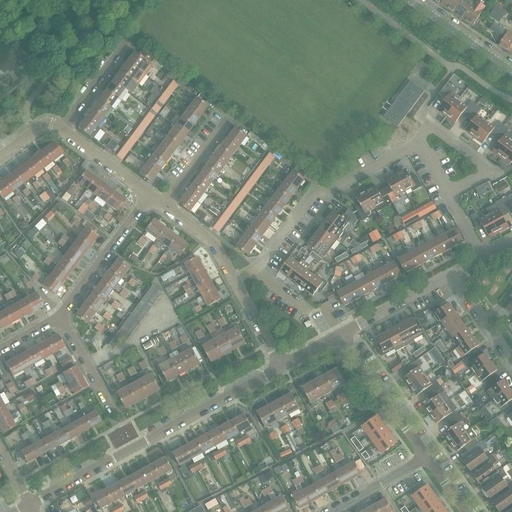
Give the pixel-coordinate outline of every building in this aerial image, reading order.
[(445,7),(454,14),(463,0),(442,0),(440,4),(445,7)] [(463,0),(454,14),(463,20),(476,1),(474,0),(463,0)] [(485,7),(476,1),(463,20),(472,26),(485,7)] [(496,5),(488,16),(499,23),(506,12),(496,5)] [(498,45),(511,54),(511,34),(507,31),(498,45)] [(138,55),(133,51),(126,61),(144,75),(151,65),(149,64),(153,59),(142,50),(138,55)] [(126,61),(119,71),(131,79),(137,84),(144,75),(126,61)] [(119,71),(112,80),(124,89),(131,79),(119,71)] [(117,98),(121,101),(128,91),(124,89),(112,80),(105,90),(117,98)] [(174,89),(178,84),(173,80),(169,85),(174,89)] [(446,98),(437,110),(446,117),(458,100),(460,98),(455,94),(457,91),(451,86),(454,83),(449,80),(447,83),(439,93),(446,98)] [(410,109),(424,91),(410,81),(397,99),(410,109)] [(154,85),(149,91),(155,96),(160,90),(154,85)] [(171,94),(174,89),(169,85),(165,90),(171,94)] [(110,107),(117,98),(105,90),(98,99),(110,107)] [(167,99),(171,94),(165,90),(162,95),(167,99)] [(151,94),(146,100),(152,104),(157,98),(151,94)] [(164,104),(167,99),(162,95),(158,99),(164,104)] [(483,97),(479,101),(484,105),(488,100),(483,97)] [(199,116),(206,106),(195,98),(188,107),(199,116)] [(103,117),(110,107),(98,99),(91,108),(103,117)] [(160,108),(164,104),(158,99),(155,104),(160,108)] [(383,117),(397,127),(410,109),(397,99),(383,117)] [(458,100),(446,117),(454,123),(464,111),(469,115),(474,108),(476,104),(471,101),(468,104),(466,107),(458,100)] [(157,113),(160,108),(155,104),(151,109),(157,113)] [(473,118),(464,131),(473,137),(485,121),(477,114),(479,112),(481,109),(476,105),(474,108),(469,115),(473,118)] [(192,125),(199,116),(188,107),(181,117),(192,125)] [(96,126),(103,117),(91,108),(84,118),(96,126)] [(153,118),(157,113),(151,109),(148,113),(153,118)] [(150,122),(153,118),(148,113),(144,118),(150,122)] [(185,134),(192,125),(181,117),(174,126),(185,134)] [(93,139),(100,129),(96,126),(84,118),(77,127),(93,139)] [(146,127),(150,122),(144,118),(141,123),(146,127)] [(485,121),(473,137),(482,144),(493,130),(497,133),(504,125),(498,121),(496,125),(494,127),(485,121)] [(143,132),(146,127),(141,123),(137,128),(143,132)] [(127,125),(123,131),(127,134),(131,129),(127,125)] [(501,139),(491,151),(500,158),(511,142),(511,134),(507,131),(509,129),(504,125),(497,133),(496,135),(501,139)] [(178,144),(185,134),(174,126),(167,135),(178,144)] [(139,136),(143,132),(137,128),(134,132),(139,136)] [(239,146),(246,136),(235,128),(228,138),(239,146)] [(136,141),(139,136),(134,132),(130,137),(136,141)] [(171,153),(178,144),(167,135),(160,145),(171,153)] [(132,146),(136,141),(130,137),(127,142),(132,146)] [(232,155),(239,146),(228,138),(221,147),(232,155)] [(111,140),(106,146),(112,152),(118,145),(111,140)] [(52,161),(62,153),(54,141),(44,149),(52,161)] [(129,150),(132,146),(127,142),(123,146),(129,150)] [(511,142),(500,158),(509,165),(511,161),(511,142)] [(164,163),(171,153),(160,145),(153,154),(164,163)] [(125,155),(129,150),(123,146),(120,151),(125,155)] [(225,165),(232,155),(221,147),(214,157),(225,165)] [(42,168),(52,161),(44,149),(34,157),(42,168)] [(271,163),(275,157),(280,160),(283,156),(276,150),(272,156),(269,153),(265,158),(271,163)] [(122,160),(125,155),(120,151),(116,156),(122,160)] [(158,172),(164,163),(153,154),(146,163),(158,172)] [(32,176),(42,168),(34,157),(24,165),(32,176)] [(61,161),(67,168),(71,164),(65,157),(61,161)] [(218,174),(225,165),(214,157),(207,166),(218,174)] [(268,167),(271,163),(265,158),(262,163),(268,167)] [(151,181),(158,172),(146,163),(139,173),(151,181)] [(264,172),(268,167),(262,163),(258,168),(264,172)] [(22,184),(32,176),(24,165),(14,172),(22,184)] [(52,169),(58,176),(62,172),(56,165),(52,169)] [(211,184),(218,174),(207,166),(200,175),(211,184)] [(261,177),(264,172),(258,168),(255,172),(261,177)] [(396,174),(405,191),(410,189),(413,191),(422,186),(416,176),(411,179),(405,169),(396,174)] [(77,182),(87,189),(95,177),(85,170),(77,182)] [(297,189),(304,179),(293,171),(286,181),(297,189)] [(12,191),(22,184),(14,172),(4,180),(12,191)] [(42,176),(54,193),(58,190),(50,179),(51,179),(46,172),(42,176)] [(257,181),(261,177),(255,172),(251,177),(257,181)] [(383,188),(392,203),(400,198),(400,194),(405,191),(396,174),(386,180),(389,185),(383,188)] [(204,193),(211,184),(200,175),(193,185),(204,193)] [(105,185),(95,177),(87,189),(96,196),(105,185)] [(253,186),(257,181),(251,177),(248,182),(253,186)] [(0,196),(2,199),(12,191),(4,180),(0,182),(0,196)] [(36,180),(32,184),(35,189),(40,186),(36,180)] [(290,198),(297,189),(286,181),(279,190),(290,198)] [(250,191),(253,186),(248,182),(244,187),(250,191)] [(114,192),(105,185),(96,196),(106,203),(114,192)] [(197,203),(204,193),(193,185),(186,194),(197,203)] [(375,185),(365,191),(375,208),(377,213),(387,207),(386,206),(392,203),(386,193),(383,188),(378,191),(375,185)] [(72,197),(77,190),(72,186),(69,190),(68,189),(66,192),(67,194),(72,197)] [(246,195),(250,191),(244,187),(241,191),(246,195)] [(31,194),(26,188),(22,191),(26,197),(31,194)] [(49,190),(45,192),(49,198),(50,199),(52,200),(55,198),(49,190)] [(283,208),(290,198),(279,190),(272,199),(283,208)] [(243,200),(246,195),(241,191),(237,196),(243,200)] [(375,208),(365,191),(355,196),(361,206),(356,209),(362,221),(368,218),(367,216),(370,215),(369,211),(375,208)] [(45,192),(39,196),(44,202),(49,198),(45,192)] [(124,199),(114,192),(106,203),(115,210),(124,199)] [(190,212),(197,203),(186,194),(179,204),(190,212)] [(500,199),(506,211),(511,208),(511,194),(507,198),(506,196),(500,199)] [(21,201),(16,195),(12,199),(16,205),(21,201)] [(239,205),(243,200),(237,196),(234,201),(239,205)] [(88,198),(84,203),(88,207),(92,201),(88,198)] [(276,217),(283,208),(272,199),(265,209),(276,217)] [(495,204),(486,209),(489,214),(499,232),(508,227),(501,214),(506,211),(500,199),(495,203),(495,204)] [(97,205),(92,201),(88,207),(93,210),(97,205)] [(236,210),(239,205),(234,201),(230,205),(236,210)] [(436,208),(432,201),(424,205),(428,213),(436,208)] [(58,204),(54,209),(58,213),(62,208),(58,204)] [(232,214),(236,210),(230,205),(227,210),(232,214)] [(210,207),(208,210),(216,216),(219,212),(213,208),(213,209),(210,207)] [(269,226),(276,217),(265,209),(258,218),(269,226)] [(229,219),(232,214),(227,210),(223,215),(229,219)] [(333,211),(326,220),(340,230),(342,231),(349,221),(354,225),(357,220),(354,214),(348,210),(344,214),(343,213),(340,217),(333,211)] [(200,211),(197,215),(203,220),(206,215),(200,211)] [(499,232),(489,214),(479,219),(476,213),(470,216),(476,227),(481,224),(489,238),(499,232)] [(407,214),(400,218),(404,226),(405,225),(411,222),(407,214)] [(225,224),(229,219),(223,215),(220,219),(225,224)] [(262,236),(269,226),(258,218),(251,228),(262,236)] [(72,224),(77,227),(80,223),(75,219),(72,224)] [(155,219),(146,230),(158,239),(166,228),(155,219)] [(222,228),(225,224),(220,219),(216,224),(222,228)] [(326,220),(320,228),(337,240),(344,231),(342,231),(340,230),(326,220)] [(218,233),(222,228),(216,224),(213,229),(218,233)] [(395,231),(392,224),(386,227),(389,234),(395,231)] [(85,227),(78,237),(89,245),(97,235),(85,227)] [(177,236),(166,228),(158,239),(169,248),(177,236)] [(255,245),(262,236),(251,228),(244,237),(255,245)] [(331,248),(337,240),(320,228),(314,236),(331,248)] [(453,247),(463,242),(455,228),(445,234),(453,247)] [(381,238),(377,230),(369,234),(374,243),(381,238)] [(64,234),(60,239),(66,243),(69,238),(64,234)] [(443,252),(453,247),(445,234),(436,239),(443,252)] [(189,245),(177,236),(169,248),(180,256),(189,245)] [(324,257),(331,248),(314,236),(308,244),(321,255),(324,257)] [(82,255),(89,245),(78,237),(71,247),(82,255)] [(142,246),(146,241),(142,237),(138,242),(142,246)] [(248,255),(255,245),(244,237),(237,246),(248,255)] [(62,247),(66,243),(60,239),(57,243),(62,247)] [(434,258),(443,252),(436,239),(426,244),(434,258)] [(424,263),(434,258),(426,244),(417,249),(424,263)] [(158,249),(153,245),(148,251),(153,255),(158,249)] [(75,265),(82,255),(71,247),(64,256),(75,265)] [(19,249),(15,253),(19,258),(24,254),(19,249)] [(415,268),(424,263),(417,249),(407,254),(415,268)] [(50,253),(46,257),(51,262),(55,257),(50,253)] [(169,257),(164,254),(160,260),(165,263),(169,257)] [(405,273),(415,268),(407,254),(398,259),(405,273)] [(68,274),(75,265),(64,256),(56,266),(68,274)] [(48,266),(51,262),(46,257),(43,262),(48,266)] [(185,264),(191,275),(203,268),(198,257),(185,264)] [(289,257),(279,271),(288,277),(298,264),(289,257)] [(121,278),(130,266),(119,258),(110,269),(121,278)] [(394,261),(384,267),(392,280),(402,275),(394,261)] [(306,270),(298,264),(288,277),(296,283),(306,270)] [(61,284),(68,274),(56,266),(49,275),(61,284)] [(162,277),(164,281),(176,274),(176,275),(182,272),(179,267),(173,270),(162,277)] [(382,286),(392,280),(384,267),(375,272),(382,286)] [(209,279),(203,268),(191,275),(197,285),(209,279)] [(113,289),(121,278),(110,269),(102,281),(113,289)] [(314,276),(306,270),(296,283),(304,289),(316,274),(315,274),(314,276)] [(31,277),(36,281),(40,277),(35,272),(31,277)] [(373,291),(382,286),(375,272),(365,277),(373,291)] [(328,283),(316,274),(304,289),(313,296),(318,289),(322,291),(328,283)] [(53,293),(61,284),(49,275),(42,285),(53,293)] [(132,277),(128,283),(133,287),(137,282),(138,282),(132,277)] [(363,296),(373,291),(365,277),(356,282),(363,296)] [(215,289),(209,279),(197,285),(202,295),(215,289)] [(30,281),(25,284),(28,289),(33,286),(30,281)] [(105,300),(113,289),(102,281),(93,292),(105,300)] [(354,301),(363,296),(356,282),(346,287),(354,301)] [(160,297),(164,291),(153,284),(150,289),(160,297)] [(344,306),(354,301),(346,287),(337,293),(344,306)] [(119,294),(125,299),(129,293),(123,289),(119,294)] [(156,302),(160,297),(150,289),(146,294),(156,302)] [(220,300),(215,289),(202,295),(208,306),(220,300)] [(25,299),(32,311),(43,305),(36,292),(25,299)] [(96,312),(105,300),(93,292),(85,303),(96,312)] [(329,300),(336,297),(333,292),(326,296),(329,300)] [(152,307),(156,302),(146,294),(142,299),(152,307)] [(184,294),(173,300),(175,303),(186,297),(184,294)] [(25,299),(15,304),(22,317),(32,311),(25,299)] [(148,312),(152,307),(142,299),(138,304),(148,312)] [(2,306),(4,310),(11,322),(22,317),(15,304),(13,300),(2,306)] [(115,301),(111,306),(117,310),(120,305),(115,301)] [(88,323),(96,312),(85,303),(77,315),(88,323)] [(439,323),(454,312),(448,303),(441,308),(438,305),(430,311),(439,323)] [(145,317),(148,312),(138,304),(135,309),(145,317)] [(194,308),(197,313),(203,310),(200,305),(194,308)] [(141,322),(145,317),(135,309),(131,315),(141,322)] [(0,327),(0,328),(11,322),(4,310),(0,312),(0,327)] [(102,316),(109,321),(113,315),(106,310),(102,316)] [(423,312),(417,315),(420,320),(426,317),(423,312)] [(447,330),(460,320),(454,312),(439,323),(441,322),(447,330)] [(137,327),(141,322),(131,315),(127,320),(137,327)] [(218,319),(217,320),(221,328),(228,324),(223,316),(222,317),(218,319)] [(403,323),(413,342),(414,341),(414,340),(422,335),(421,333),(413,318),(403,323)] [(133,332),(137,327),(127,320),(123,325),(133,332)] [(453,338),(466,328),(460,320),(447,330),(453,338)] [(106,329),(98,323),(94,329),(102,334),(106,329)] [(212,323),(206,326),(210,333),(216,330),(212,323)] [(413,342),(403,323),(394,328),(405,347),(413,342)] [(130,337),(133,332),(123,325),(119,330),(130,337)] [(233,350),(245,343),(237,327),(225,334),(233,350)] [(394,328),(386,333),(393,347),(394,347),(395,349),(396,351),(405,347),(394,328)] [(459,346),(472,337),(466,328),(453,338),(459,346)] [(194,333),(199,340),(205,336),(200,329),(194,333)] [(116,335),(121,339),(126,342),(130,337),(119,330),(116,335)] [(381,357),(395,349),(394,347),(393,347),(386,333),(376,338),(380,346),(377,348),(381,357)] [(47,340),(54,352),(65,346),(58,334),(47,340)] [(184,334),(179,337),(183,344),(188,341),(184,334)] [(222,356),(233,350),(225,334),(214,340),(222,356)] [(108,345),(114,349),(121,339),(116,335),(108,345)] [(472,337),(459,346),(455,349),(461,358),(479,345),(472,337)] [(37,346),(44,358),(54,352),(47,340),(37,346)] [(174,340),(168,343),(173,350),(178,347),(174,340)] [(211,362),(222,356),(214,340),(202,346),(211,362)] [(150,341),(143,346),(145,350),(153,346),(150,341)] [(26,352),(33,364),(44,358),(37,346),(26,352)] [(157,349),(161,356),(167,353),(163,346),(157,349)] [(189,369),(200,363),(192,348),(181,355),(189,369)] [(16,358),(23,370),(33,364),(26,352),(16,358)] [(474,374),(490,362),(484,353),(479,357),(476,352),(466,359),(469,364),(468,365),(474,374)] [(178,375),(189,369),(181,355),(170,360),(178,375)] [(70,356),(65,359),(68,365),(74,362),(70,356)] [(441,356),(435,360),(439,365),(445,361),(443,358),(441,356)] [(23,370),(16,358),(5,364),(12,376),(23,370)] [(65,359),(60,362),(63,368),(68,365),(65,359)] [(409,387),(425,375),(419,367),(422,365),(418,359),(408,366),(412,371),(403,377),(409,387)] [(143,371),(149,367),(144,360),(138,363),(143,371)] [(162,384),(178,375),(170,360),(159,366),(165,377),(160,380),(162,384)] [(404,366),(401,362),(400,361),(390,368),(394,373),(404,366)] [(460,362),(455,365),(459,371),(464,367),(460,362)] [(485,385),(495,378),(492,374),(497,371),(490,362),(474,374),(480,382),(482,381),(485,385)] [(108,364),(102,367),(105,373),(111,370),(108,364)] [(0,374),(3,379),(8,376),(2,365),(0,366),(0,374)] [(54,366),(49,368),(52,374),(57,372),(54,366)] [(63,372),(69,383),(81,376),(76,366),(63,372)] [(137,373),(133,366),(127,370),(131,377),(137,373)] [(49,368),(44,371),(47,377),(52,374),(49,368)] [(325,375),(333,391),(333,390),(337,397),(336,397),(340,403),(346,400),(343,394),(342,394),(338,388),(345,384),(344,383),(345,383),(345,382),(344,379),(343,378),(342,379),(336,368),(325,375)] [(116,376),(120,383),(125,379),(121,372),(116,376)] [(149,396),(160,389),(152,374),(140,380),(149,396)] [(313,381),(322,397),(333,391),(325,375),(313,381)] [(429,394),(440,386),(444,383),(440,378),(436,381),(431,384),(425,375),(409,387),(416,396),(425,389),(429,394)] [(75,394),(87,387),(81,376),(69,383),(75,394)] [(33,377),(28,380),(32,386),(36,383),(33,377)] [(493,400),(509,388),(503,379),(498,383),(495,378),(485,385),(488,390),(486,391),(493,400)] [(23,382),(27,388),(32,386),(28,380),(23,382)] [(138,402),(149,396),(140,380),(129,386),(138,402)] [(5,385),(8,390),(14,386),(11,381),(5,385)] [(322,397),(313,381),(302,387),(313,408),(319,405),(316,400),(322,397)] [(51,387),(53,391),(63,387),(60,382),(51,387)] [(471,384),(467,388),(470,393),(475,390),(471,384)] [(8,390),(11,395),(17,391),(14,386),(8,390)] [(126,408),(138,402),(129,386),(117,393),(126,408)] [(429,415),(450,400),(440,386),(429,394),(432,399),(423,405),(429,415)] [(65,391),(63,387),(53,391),(56,396),(65,391)] [(504,412),(511,406),(511,402),(511,400),(511,399),(511,392),(509,388),(493,400),(499,409),(501,407),(504,412)] [(31,391),(24,395),(28,401),(34,397),(31,391)] [(280,399),(288,415),(300,409),(291,393),(280,399)] [(269,405),(277,421),(288,415),(280,399),(269,405)] [(332,400),(325,404),(328,409),(335,405),(332,400)] [(456,412),(455,411),(457,409),(450,400),(429,415),(436,424),(445,417),(449,422),(462,412),(462,413),(463,412),(462,409),(456,412)] [(481,400),(476,404),(479,409),(484,405),(481,400)] [(277,421),(269,405),(257,411),(266,427),(277,421)] [(0,421),(10,416),(4,406),(0,407),(0,421)] [(91,428),(102,421),(96,410),(84,417),(91,428)] [(464,419),(463,419),(466,417),(462,413),(462,412),(449,422),(452,427),(443,433),(449,443),(465,431),(459,423),(464,419)] [(488,412),(483,415),(487,421),(492,417),(488,412)] [(10,416),(0,421),(0,427),(3,433),(15,427),(12,421),(17,418),(15,413),(10,416)] [(241,437),(253,430),(244,414),(232,421),(239,433),(241,437)] [(43,416),(38,419),(45,429),(49,427),(46,422),(43,416)] [(378,416),(362,427),(369,436),(384,425),(378,416)] [(80,433),(91,428),(84,417),(74,422),(80,433)] [(298,418),(291,422),(295,428),(296,427),(298,431),(303,428),(301,424),(302,424),(298,418)] [(331,430),(333,434),(341,430),(337,423),(335,420),(329,423),(327,429),(331,430)] [(220,427),(227,439),(239,433),(232,421),(220,427)] [(69,439),(80,433),(74,422),(63,428),(69,439)] [(280,428),(283,434),(290,430),(287,424),(280,428)] [(384,425),(369,436),(375,445),(391,434),(384,425)] [(208,434),(215,446),(227,439),(220,427),(208,434)] [(58,445),(69,439),(63,428),(52,434),(58,445)] [(465,445),(469,450),(478,443),(482,441),(478,436),(477,437),(470,428),(465,431),(449,443),(456,452),(465,445)] [(276,430),(268,434),(271,440),(279,436),(276,430)] [(48,451),(58,445),(52,434),(42,440),(48,451)] [(197,440),(203,452),(215,446),(208,434),(197,440)] [(391,434),(375,445),(381,454),(397,442),(391,434)] [(242,438),(245,444),(246,446),(252,443),(247,435),(242,438)] [(300,437),(294,440),(301,451),(307,449),(300,437)] [(245,444),(242,438),(236,441),(239,448),(245,444)] [(37,457),(48,451),(42,440),(31,446),(37,457)] [(185,447),(192,459),(203,452),(197,440),(185,447)] [(470,471),(473,469),(472,468),(487,458),(487,457),(483,451),(487,448),(482,441),(478,443),(469,450),(462,454),(466,459),(463,461),(470,471)] [(359,443),(355,445),(360,452),(364,449),(359,443)] [(26,463),(37,457),(31,446),(20,452),(26,463)] [(192,459),(185,447),(173,453),(180,465),(192,459)] [(218,450),(222,457),(227,454),(223,447),(218,450)] [(281,459),(294,452),(292,448),(279,454),(281,459)] [(340,461),(337,454),(334,448),(329,451),(336,463),(340,461)] [(222,457),(218,450),(212,454),(216,461),(222,457)] [(366,451),(362,454),(366,460),(370,457),(366,451)] [(476,473),(473,475),(480,485),(482,483),(482,482),(497,471),(492,465),(497,462),(491,454),(487,457),(487,458),(472,468),(473,469),(476,473)] [(171,470),(173,469),(166,457),(154,464),(160,476),(166,473),(167,474),(168,475),(171,473),(172,472),(171,470)] [(194,464),(198,470),(204,467),(200,461),(194,464)] [(265,462),(258,465),(260,471),(267,467),(265,462)] [(344,468),(351,480),(361,474),(355,462),(344,468)] [(142,470),(149,483),(160,476),(154,464),(142,470)] [(198,470),(194,464),(189,466),(192,473),(198,470)] [(334,474),(341,486),(351,480),(344,468),(334,474)] [(501,468),(497,471),(482,482),(482,483),(485,487),(482,489),(489,498),(492,496),(507,485),(506,484),(502,478),(506,475),(501,468)] [(130,477),(137,489),(149,483),(142,470),(130,477)] [(270,471),(263,475),(267,481),(274,477),(270,471)] [(324,480),(330,491),(341,486),(334,474),(324,480)] [(118,483),(125,496),(137,489),(130,477),(118,483)] [(163,481),(167,487),(172,484),(169,477),(163,481)] [(314,485),(320,497),(330,491),(324,480),(314,485)] [(163,481),(157,484),(161,491),(163,494),(168,491),(166,488),(167,487),(163,481)] [(499,511),(502,510),(502,509),(511,501),(511,492),(511,491),(511,483),(511,481),(506,484),(507,485),(492,496),(495,500),(492,502),(499,511)] [(107,490),(113,502),(125,496),(118,483),(107,490)] [(304,491),(310,503),(320,497),(314,485),(304,491)] [(427,485),(412,496),(419,505),(434,495),(427,485)] [(113,502),(107,490),(95,496),(101,509),(113,502)] [(145,491),(139,494),(143,500),(148,497),(145,491)] [(310,503),(304,491),(303,491),(299,494),(293,497),(300,509),(310,503)] [(143,500),(139,494),(134,497),(137,503),(143,500)] [(272,501),(278,511),(281,511),(290,508),(283,495),(272,501)] [(434,495),(419,505),(423,511),(428,511),(441,503),(434,495)] [(248,506),(245,500),(243,496),(238,499),(244,509),(248,506)] [(89,498),(82,502),(86,508),(92,504),(89,498)] [(375,504),(379,511),(389,511),(392,510),(386,498),(375,504)] [(215,499),(210,502),(213,507),(218,504),(215,499)] [(262,507),(264,511),(278,511),(272,501),(262,507)] [(511,511),(511,501),(502,509),(502,510),(503,511),(511,511)] [(116,506),(118,511),(122,511),(125,510),(121,503),(116,506)] [(446,511),(441,503),(428,511),(446,511)]
